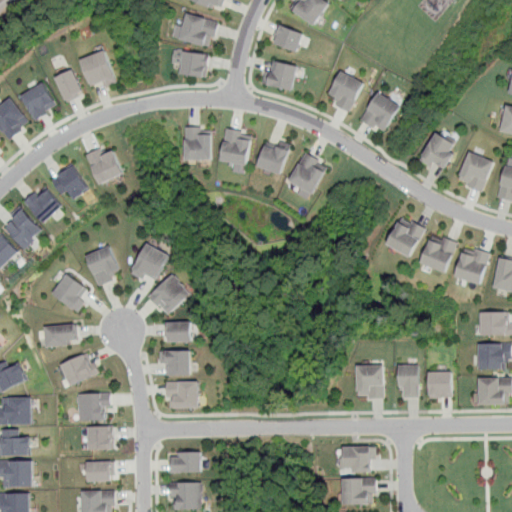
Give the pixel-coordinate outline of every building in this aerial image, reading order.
[(196,0),(221,10),(225,0),(196,0)] [(331,3),(326,0),(293,0),(289,6),(316,24),(331,3)] [(221,21),(188,13),(185,26),(178,24),(175,36),(210,45),(212,35),(217,36),(221,21)] [(302,53),(309,35),(280,23),(272,41),(302,53)] [(207,78),(211,54),(186,50),(182,74),(207,78)] [(83,61),(94,88),(118,79),(107,51),(83,61)] [(293,90),(299,66),(270,59),(264,82),(293,90)] [(86,94),(75,70),(58,78),(69,102),(86,94)] [(352,111),(366,81),(342,70),(328,99),(352,111)] [(45,82),(22,96),(36,120),(59,107),(45,82)] [(362,120),(385,134),(402,105),(379,92),(362,120)] [(0,104),(0,124),(11,139),(23,130),(22,128),(30,121),(11,96),(0,104)] [(503,131),(511,132),(511,105),(509,104),(503,131)] [(214,127),(187,127),(187,159),(214,159),(214,127)] [(255,132),(229,127),(223,160),(248,165),(255,132)] [(423,161),(444,172),(458,144),(437,133),(423,161)] [(292,145),(269,137),(260,167),(283,174),(292,145)] [(103,184),(126,172),(113,147),(90,159),(103,184)] [(330,163),(307,151),(292,181),(315,193),(330,163)] [(484,192),(497,161),(472,151),(461,178),(472,182),(470,186),(484,192)] [(54,179),(65,194),(71,189),(78,198),(91,187),(74,165),(54,179)] [(499,197),(511,200),(511,167),(508,166),(499,197)] [(27,199),(47,222),(65,205),(46,184),(27,199)] [(7,226),(27,249),(38,240),(36,238),(44,230),(26,209),(7,226)] [(389,244),(412,257),(428,230),(405,216),(389,244)] [(0,266),(2,269),(21,252),(4,232),(0,235),(0,266)] [(448,273),(459,242),(434,233),(423,264),(448,273)] [(133,273),(156,284),(171,253),(148,242),(133,273)] [(100,285),(123,276),(111,245),(87,255),(100,285)] [(457,277),(483,285),(492,253),(467,245),(457,277)] [(511,257),(502,256),(495,288),(511,291),(511,257)] [(92,289),(66,273),(53,295),(79,311),(92,289)] [(151,297),(170,316),(193,293),(174,274),(151,297)] [(482,334),(511,334),(511,312),(482,312),(482,334)] [(166,342),(195,342),(195,322),(166,322),(166,342)] [(77,325),(45,325),(45,345),(77,345),(77,325)] [(511,342),(481,342),(481,368),(511,368),(511,342)] [(163,351),(163,375),(193,375),(193,351),(163,351)] [(69,386),(98,375),(90,353),(61,363),(69,386)] [(0,370),(0,385),(3,391),(33,376),(24,358),(0,370)] [(421,364),(401,364),(401,390),(406,390),(406,397),(421,397),(421,364)] [(386,365),(359,365),(359,394),(371,394),(371,398),(386,398),(386,365)] [(454,397),(454,371),(431,371),(431,397),(454,397)] [(481,404),(511,404),(511,378),(481,377),(481,404)] [(167,382),(167,408),(201,408),(201,382),(167,382)] [(110,393),(79,393),(79,422),(110,422),(110,393)] [(34,396),(1,396),(1,424),(34,424),(34,396)] [(89,427),(89,450),(115,450),(115,427),(89,427)] [(1,454),(36,454),(36,432),(1,432),(1,454)] [(376,473),(376,447),(344,447),(344,473),(376,473)] [(171,450),(171,471),(204,471),(204,450),(171,450)] [(1,487),(39,487),(39,459),(1,459),(1,487)] [(88,481),(116,481),(116,461),(88,461),(88,481)] [(345,504),(377,504),(377,477),(345,477),(345,504)] [(204,481),(171,481),(171,507),(204,507),(204,481)] [(83,490),(83,511),(116,511),(116,490),(83,490)] [(34,511),(34,492),(0,492),(0,511),(34,511)]
